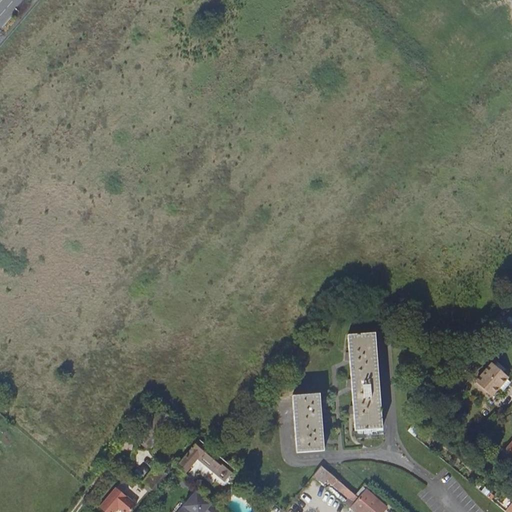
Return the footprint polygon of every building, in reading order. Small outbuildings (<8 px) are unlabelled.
[(498,314),(492,323),(503,332),(510,324),(498,314)] [(377,345),(377,334),(348,336),(349,353),(346,353),(346,360),(350,359),(351,379),(348,379),(348,386),(352,386),(353,406),(350,406),(350,413),(354,412),(355,430),(365,429),(372,429),(382,428),(379,370),(377,345)] [(487,392),(492,397),(507,378),(499,372),(491,365),(476,383),(478,384),(476,386),(485,394),(487,392)] [(320,393),(292,396),(297,451),(324,448),(323,438),(328,438),(327,431),(323,431),(321,411),(326,410),(325,403),(321,404),(320,393)] [(171,416),(159,407),(136,437),(148,446),(171,416)] [(417,417),(409,427),(415,432),(422,422),(417,417)] [(177,463),(178,464),(185,470),(199,453),(207,460),(205,463),(225,479),(234,467),(218,454),(198,438),(177,463)] [(141,479),(152,487),(154,488),(154,487),(155,486),(166,470),(153,462),(141,479)] [(175,469),(184,477),(187,472),(185,470),(178,464),(175,469)] [(313,476),(322,485),(327,479),(333,484),(337,480),(321,466),(313,476)] [(355,494),(337,480),(333,484),(355,503),(356,503),(360,499),(355,494)] [(108,511),(115,504),(125,511),(133,500),(112,484),(97,505),(106,511),(108,511)] [(353,511),(354,511),(383,511),(384,511),(378,506),(381,502),(367,490),(369,488),(363,484),(355,494),(360,499),(356,503),(358,505),(353,511)] [(202,511),(216,511),(221,507),(194,486),(176,508),(181,511),(199,511),(200,510),(202,511)]
